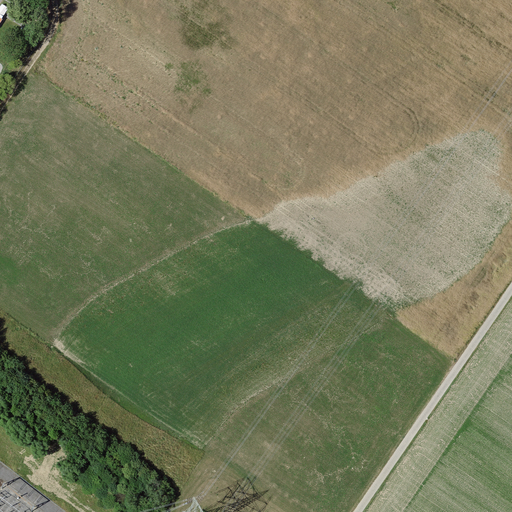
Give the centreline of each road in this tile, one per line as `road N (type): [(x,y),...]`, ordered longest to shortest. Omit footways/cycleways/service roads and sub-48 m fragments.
road 1 (track): [(511,287),(357,511)]
road 2 (track): [(0,108),(49,36),(54,0)]
